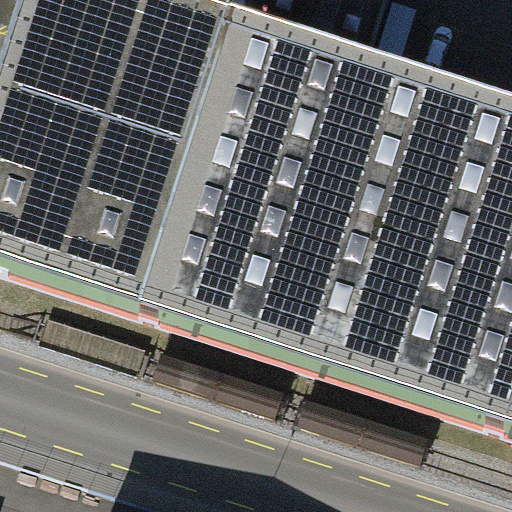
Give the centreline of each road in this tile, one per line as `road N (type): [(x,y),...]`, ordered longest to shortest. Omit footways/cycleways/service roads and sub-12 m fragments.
road 1 (unknown): [(511,4),(2,0),(0,8)]
road 2 (unclassified): [(0,396),(362,511)]
